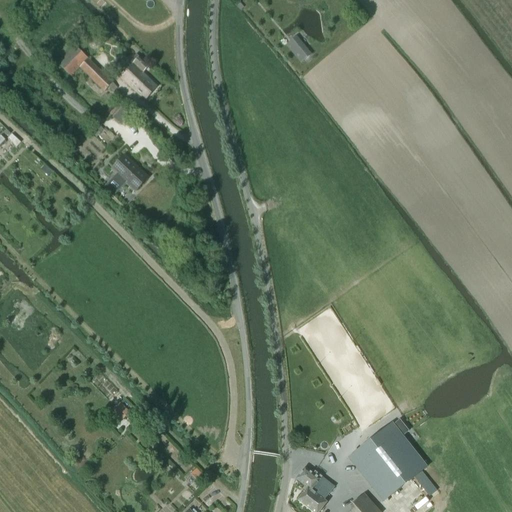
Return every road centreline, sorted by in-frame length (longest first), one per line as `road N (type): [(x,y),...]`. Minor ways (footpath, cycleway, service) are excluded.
road 1 (unclassified): [(238,511),(248,431),(244,345),(226,242),(183,85),(180,0)]
road 2 (unclassified): [(277,511),(286,457),(277,345),(214,63),(214,0)]
